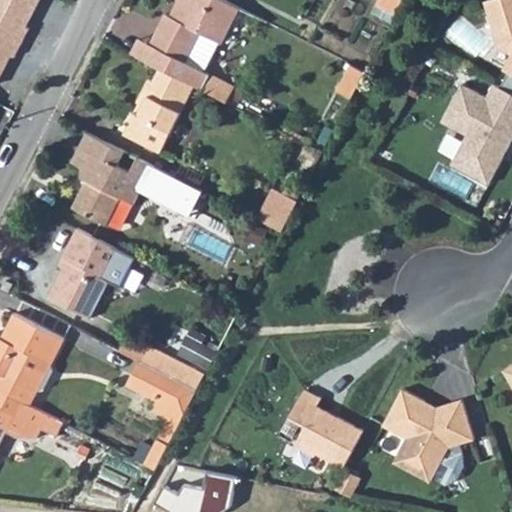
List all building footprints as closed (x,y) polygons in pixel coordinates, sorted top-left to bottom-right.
[(31,18),(40,0),(0,0),(0,30),(23,43),(30,28),(23,24),(27,16),(31,18)] [(150,45),(144,59),(161,68),(195,86),(203,89),(211,75),(205,72),(220,42),(223,43),(241,8),(226,0),(184,0),(175,18),(167,13),(150,45)] [(379,0),(377,4),(395,13),(400,0),(379,0)] [(511,0),(488,0),(486,1),(501,47),(511,52),(511,56),(505,70),(509,72),(502,86),(511,91),(511,0)] [(16,57),(23,43),(0,30),(0,77),(7,63),(4,61),(8,53),(16,57)] [(139,40),(132,53),(144,59),(150,45),(139,40)] [(351,64),(338,91),(352,98),(366,71),(351,64)] [(140,114),(136,112),(125,134),(162,152),(195,86),(161,68),(154,81),(150,79),(138,101),(141,103),(144,105),(140,114)] [(490,184),(511,139),(511,91),(502,86),(495,83),(488,97),(463,84),(443,121),(468,134),(453,164),(490,184)] [(126,151),(88,132),(73,162),(83,167),(86,177),(91,180),(77,208),(109,225),(123,197),(135,204),(141,192),(192,218),(206,191),(139,157),(131,172),(119,165),(126,151)] [(274,188),(259,218),(284,231),(299,201),(274,188)] [(136,257),(79,228),(64,257),(69,260),(49,297),(91,318),(109,283),(117,287),(122,285),(136,257)] [(6,280),(2,288),(9,292),(13,283),(6,280)] [(0,388),(2,390),(31,405),(39,390),(45,388),(54,370),(52,364),(66,338),(16,313),(7,330),(10,331),(6,339),(0,335),(0,388)] [(180,351),(212,365),(223,340),(191,325),(180,351)] [(152,365),(189,384),(196,369),(160,350),(152,365)] [(152,365),(141,360),(128,384),(158,400),(154,408),(171,417),(181,422),(198,389),(189,384),(152,365)] [(476,438),(463,399),(431,409),(424,406),(427,400),(404,388),(384,425),(408,438),(395,462),(432,481),(434,477),(447,484),(459,477),(470,453),(466,441),(476,438)] [(345,467),(365,430),(340,417),(338,421),(330,417),(329,411),(319,406),(323,397),(306,389),(291,417),(307,425),(296,445),(316,456),(318,453),(345,467)] [(0,444),(7,431),(15,414),(43,428),(58,437),(65,422),(31,405),(2,390),(0,393),(0,444)] [(15,414),(7,431),(16,436),(38,438),(43,428),(15,414)] [(171,417),(146,463),(156,469),(181,422),(171,417)]
